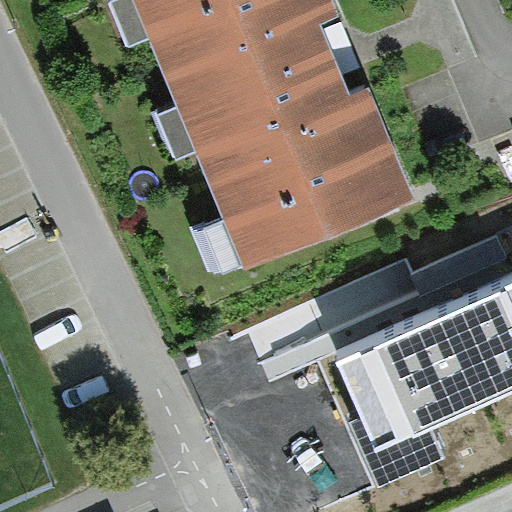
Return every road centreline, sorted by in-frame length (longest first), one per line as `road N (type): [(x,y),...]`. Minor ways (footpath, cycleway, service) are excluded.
road 1 (residential): [(0,59),(194,460)]
road 2 (residential): [(80,511),(194,460)]
